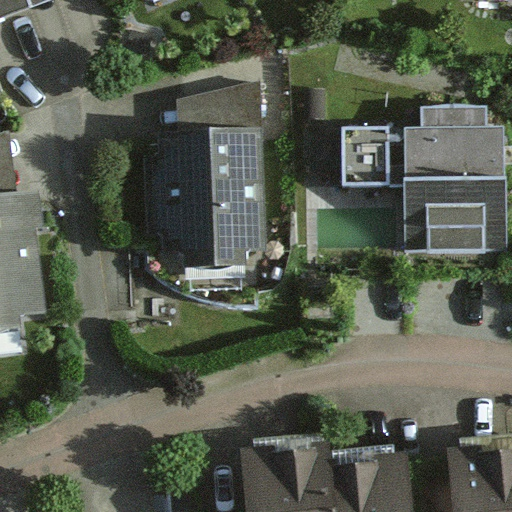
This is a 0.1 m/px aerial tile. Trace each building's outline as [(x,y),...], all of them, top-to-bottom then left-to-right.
[(0,0),(0,31),(73,0),(0,0)] [(397,136),(360,138),(363,198),(401,196),(405,266),(510,260),(502,113),(396,119),(397,136)] [(231,314),(290,307),(286,260),(277,140),(159,145),(165,248),(149,249),(152,285),(184,302),(231,314)] [(50,199),(0,204),(0,335),(65,328),(50,199)] [(511,511),(511,450),(472,453),(475,511),(511,511)] [(337,511),(334,452),(255,457),(258,511),(337,511)] [(423,511),(421,461),(337,467),(339,511),(423,511)]
